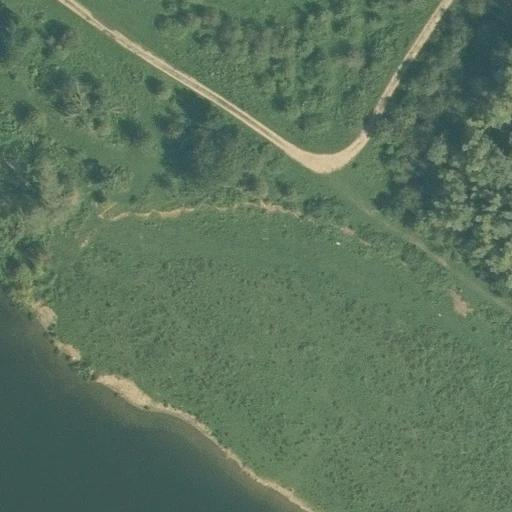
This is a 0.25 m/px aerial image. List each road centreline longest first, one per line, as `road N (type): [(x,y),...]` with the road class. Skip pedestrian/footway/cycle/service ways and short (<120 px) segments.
road 1 (track): [(68,0),(294,153),(317,158)]
road 2 (track): [(317,158),(343,154),(365,135),(447,0)]
